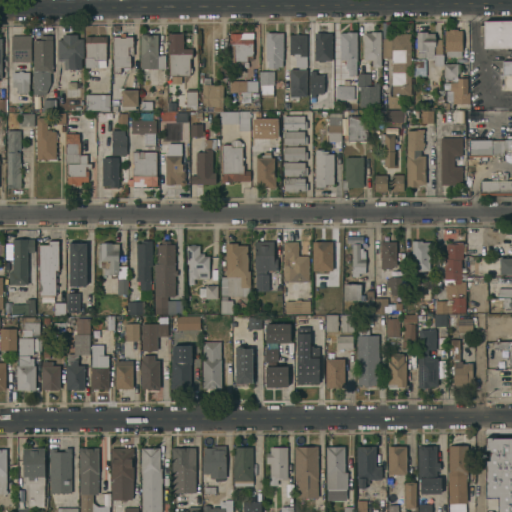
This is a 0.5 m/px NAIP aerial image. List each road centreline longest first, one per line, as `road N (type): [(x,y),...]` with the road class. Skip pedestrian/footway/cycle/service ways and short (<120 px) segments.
road 1 (residential): [(0,9),(511,1)]
road 2 (residential): [(0,417),(511,419)]
road 3 (residential): [(0,214),(511,214)]
